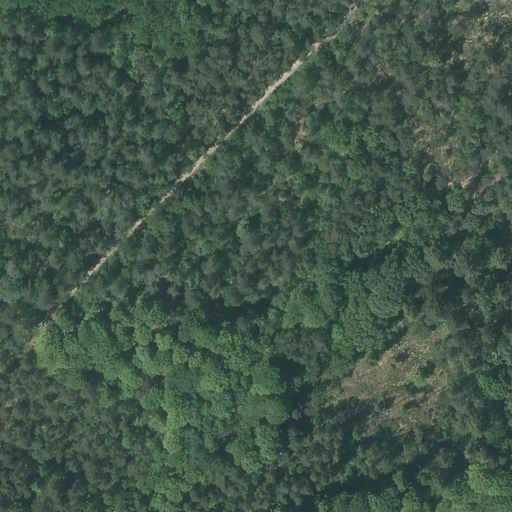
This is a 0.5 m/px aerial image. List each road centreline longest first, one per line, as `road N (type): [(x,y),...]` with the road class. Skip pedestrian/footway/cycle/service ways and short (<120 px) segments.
road 1 (track): [(42,317),(357,0)]
road 2 (track): [(361,511),(511,479)]
